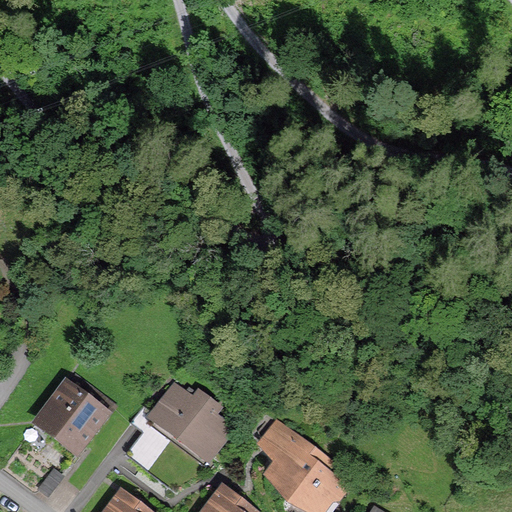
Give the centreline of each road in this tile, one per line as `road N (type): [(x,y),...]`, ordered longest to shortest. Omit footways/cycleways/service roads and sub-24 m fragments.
road 1 (unclassified): [(177,0),(206,94),(281,237),(278,249),(263,250),(68,135),(0,64)]
road 2 (unclassified): [(511,173),(362,139),(298,88),(223,0)]
